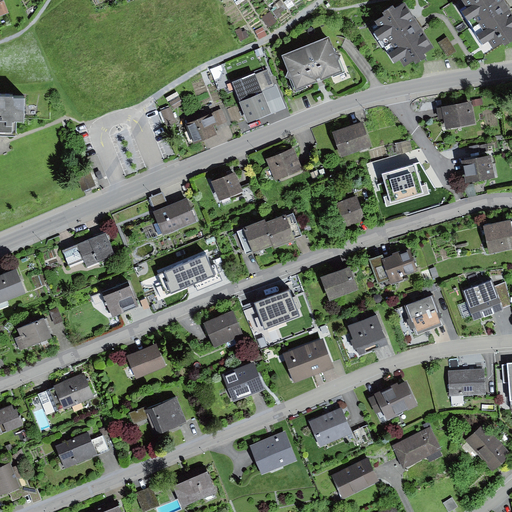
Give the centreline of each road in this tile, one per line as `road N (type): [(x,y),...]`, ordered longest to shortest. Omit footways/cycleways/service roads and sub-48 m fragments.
road 1 (residential): [(0,384),(371,232),(511,198)]
road 2 (tertiary): [(0,245),(331,108),(511,69)]
road 3 (residential): [(511,341),(383,366),(31,511)]
